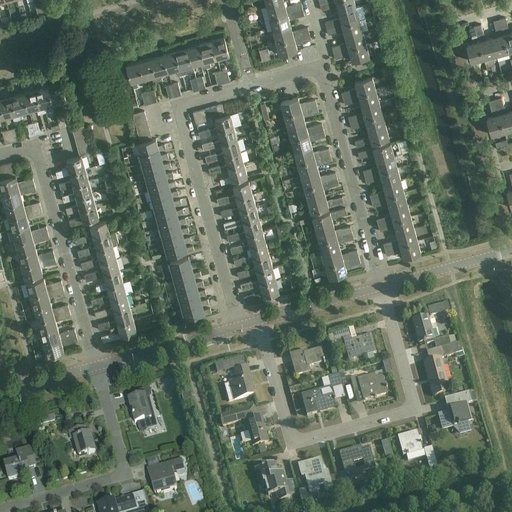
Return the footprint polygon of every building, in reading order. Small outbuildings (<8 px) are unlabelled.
[(33,0),(36,8),(44,6),(42,0),(33,0)] [(356,8),(354,0),(336,0),(320,4),(322,11),(337,6),(339,12),(356,8)] [(286,7),(284,1),(267,6),(270,18),(303,9),(302,3),(286,7)] [(360,20),(356,8),(339,12),(341,18),(325,23),(327,29),(360,20)] [(305,15),(303,9),(270,18),(274,30),(291,25),(289,20),(305,15)] [(511,50),(511,32),(510,33),(506,17),(500,19),(508,52),(511,50)] [(508,52),(500,19),(493,21),(498,36),(491,38),(496,55),(508,52)] [(363,32),(360,20),(327,29),(329,35),(344,31),(346,37),(363,32)] [(496,55),(491,38),(485,40),(481,24),(475,26),(484,59),(496,55)] [(293,32),(291,25),(274,30),(277,43),(310,34),(308,27),(293,32)] [(484,59),(475,26),(469,28),(473,43),(467,45),(472,62),(484,59)] [(366,44),(363,32),(346,37),(348,43),(332,47),(334,53),(366,44)] [(312,39),(310,34),(277,43),(280,55),(298,50),(296,44),(312,39)] [(231,61),(225,37),(213,41),(216,53),(217,58),(226,56),(227,59),(226,59),(227,62),(231,61)] [(217,58),(216,53),(213,41),(200,44),(207,68),(211,67),(211,63),(210,63),(209,61),(217,58)] [(207,68),(200,44),(188,47),(193,65),(201,63),(202,65),(201,66),(202,69),(207,68)] [(370,56),(366,44),(334,53),(335,59),(351,55),(353,61),(370,56)] [(195,72),(193,65),(188,47),(176,51),(183,75),(194,71),(194,72),(195,72)] [(183,75),(176,51),(164,54),(169,72),(177,69),(178,72),(177,72),(178,76),(183,75)] [(169,72),(164,54),(152,57),(158,82),(163,80),(162,77),(161,77),(160,74),(169,72)] [(158,82),(152,57),(140,61),(145,79),(153,76),(153,79),(154,83),(158,82)] [(145,79),(140,61),(127,64),(134,88),(139,87),(138,83),(137,84),(136,81),(145,79)] [(227,69),(221,71),(224,83),(230,81),(227,69)] [(224,83),(221,71),(215,73),(218,85),(224,83)] [(202,76),(196,78),(200,90),(206,88),(202,76)] [(376,90),(373,77),(355,82),(357,88),(342,93),(343,99),(376,90)] [(200,90),(196,78),(190,79),(193,92),(200,90)] [(68,107),(61,83),(49,87),(54,105),(62,102),(63,105),(62,105),(63,109),(68,107)] [(178,83),(172,84),(175,97),(181,95),(178,83)] [(175,97),(172,84),(166,86),(169,98),(175,97)] [(54,105),(49,87),(36,90),(43,114),(48,113),(47,109),(46,110),(45,107),(54,105)] [(154,89),(148,91),(151,103),(157,102),(154,89)] [(43,114),(36,90),(24,93),(29,111),(38,109),(39,112),(38,112),(39,115),(43,114)] [(379,102),(376,90),(343,99),(345,105),(360,101),(362,107),(379,102)] [(151,103),(148,91),(142,93),(145,105),(151,103)] [(29,111),(24,93),(12,97),(19,121),(23,119),(23,116),(22,116),(21,114),(29,111)] [(19,121),(12,97),(0,100),(5,118),(14,115),(15,118),(14,119),(15,122),(19,121)] [(511,129),(511,113),(511,111),(506,113),(501,97),(495,99),(504,132),(511,129)] [(300,104),(299,98),(281,102),(285,115),(317,106),(315,100),(300,104)] [(504,132),(495,99),(489,101),(493,116),(487,118),(492,135),(504,132)] [(383,114),(379,102),(362,107),(364,113),(348,117),(350,123),(383,114)] [(225,116),(222,104),(216,106),(219,118),(225,116)] [(219,118),(216,106),(210,108),(213,119),(215,119),(216,119),(219,118)] [(319,112),(317,106),(285,115),(288,127),(305,122),(304,116),(319,112)] [(213,119),(210,108),(204,109),(208,121),(213,119)] [(208,121),(204,109),(199,111),(202,122),(208,121)] [(264,111),(266,120),(279,117),(277,109),(264,111)] [(146,117),(145,111),(133,114),(135,120),(146,117)] [(202,122),(199,111),(193,112),(196,124),(202,122)] [(225,116),(219,118),(216,119),(215,119),(218,128),(210,130),(209,129),(199,132),(200,138),(219,133),(218,131),(234,127),(231,114),(225,116)] [(386,127),(383,114),(350,123),(352,129),(367,125),(369,131),(386,127)] [(57,117),(59,125),(60,129),(66,128),(63,115),(57,117)] [(248,122),(246,115),(238,117),(240,124),(248,122)] [(148,123),(146,117),(135,120),(136,126),(148,123)] [(307,128),(305,122),(288,127),(292,140),(324,130),(322,124),(307,128)] [(149,128),(148,123),(136,126),(138,132),(149,128)] [(35,136),(34,131),(32,124),(26,125),(30,138),(35,136)] [(85,132),(84,126),(72,129),(74,135),(85,132)] [(237,139),(234,127),(218,131),(219,133),(221,140),(213,142),(213,141),(202,144),(204,150),(222,145),(222,144),(237,139)] [(389,138),(386,127),(369,131),(370,137),(355,141),(357,147),(389,138)] [(151,134),(149,128),(138,132),(139,137),(151,134)] [(15,129),(8,131),(12,142),(18,141),(15,129)] [(326,136),(324,130),(292,140),(295,151),(312,146),(310,141),(326,136)] [(12,142),(8,131),(3,132),(6,144),(12,142)] [(87,137),(85,132),(74,135),(75,140),(87,137)] [(152,140),(151,134),(139,137),(141,143),(152,140)] [(88,143),(87,137),(75,140),(77,146),(88,143)] [(152,140),(141,143),(138,144),(140,153),(159,148),(159,151),(166,149),(165,144),(158,146),(156,139),(152,140)] [(241,151),(237,139),(222,144),(222,145),(224,152),(216,154),(216,153),(205,156),(207,163),(226,157),(225,156),(241,151)] [(90,148),(88,143),(77,146),(78,151),(90,148)] [(394,156),(391,143),(358,152),(360,159),(375,154),(377,161),(394,156)] [(314,152),(312,146),(295,151),(298,163),(331,155),(329,148),(314,152)] [(91,154),(90,148),(78,151),(80,157),(82,157),(91,154)] [(161,156),(159,151),(159,148),(140,153),(143,163),(161,157),(162,160),(169,158),(167,154),(161,156)] [(244,164),(241,151),(225,156),(226,157),(228,164),(220,166),(219,166),(209,169),(210,175),(229,170),(229,168),(244,164)] [(332,161),(331,155),(298,163),(302,176),(319,171),(317,165),(332,161)] [(397,168),(394,156),(377,161),(379,166),(363,171),(365,177),(397,168)] [(82,157),(80,157),(66,161),(69,169),(56,172),(57,178),(70,175),(70,173),(85,169),(82,157)] [(163,165),(162,160),(161,157),(143,163),(146,173),(164,167),(164,169),(171,167),(170,163),(163,165)] [(16,176),(12,163),(7,164),(11,178),(16,176)] [(11,178),(7,164),(1,166),(5,179),(11,178)] [(248,176),(244,164),(229,168),(229,170),(231,177),(220,180),(221,185),(233,182),(232,180),(248,176)] [(166,174),(164,169),(164,167),(146,173),(148,181),(166,176),(167,178),(174,176),(173,172),(166,174)] [(401,180),(397,168),(365,177),(367,183),(382,179),(384,185),(401,180)] [(88,181),(85,169),(70,173),(70,175),(72,181),(59,184),(61,190),(74,187),(74,185),(88,181)] [(87,173),(89,180),(100,178),(99,170),(87,173)] [(321,177),(319,171),(302,176),(305,188),(338,179),(336,173),(321,177)] [(35,184),(33,178),(18,182),(16,176),(11,178),(5,179),(0,180),(0,186),(2,193),(35,184)] [(168,183),(167,178),(166,176),(148,181),(151,190),(169,185),(170,188),(176,186),(175,181),(168,183)] [(339,185),(338,179),(305,188),(308,200),(326,195),(324,189),(339,185)] [(404,192),(401,180),(384,185),(385,190),(370,195),(372,201),(404,192)] [(92,193),(88,181),(74,185),(74,187),(75,193),(63,196),(64,202),(77,199),(77,197),(92,193)] [(253,194),(249,181),(234,186),(236,195),(228,197),(228,196),(217,199),(219,205),(237,200),(237,198),(253,194)] [(21,195),(36,190),(35,184),(2,193),(5,205),(23,201),(21,195)] [(171,192),(170,188),(169,185),(151,190),(153,200),(172,195),(172,197),(179,195),(178,190),(171,192)] [(408,204),(404,192),(372,201),(373,207),(389,203),(391,209),(408,204)] [(95,205),(92,193),(77,197),(77,199),(79,205),(66,209),(68,214),(80,211),(80,209),(95,205)] [(256,206),(253,194),(237,198),(237,200),(239,207),(232,210),(231,208),(221,211),(222,217),(241,212),(240,211),(256,206)] [(173,202),(172,197),(172,195),(153,200),(156,209),(174,204),(175,206),(181,204),(180,200),(173,202)] [(327,201),(326,195),(308,200),(312,212),(344,203),(343,197),(327,201)] [(41,209),(40,203),(24,207),(23,201),(5,205),(8,217),(41,209)] [(176,211),(175,206),(174,204),(156,209),(158,218),(177,213),(177,215),(184,213),(183,209),(176,211)] [(411,216),(408,204),(391,209),(392,215),(377,219),(378,225),(411,216)] [(98,218),(95,205),(80,209),(80,211),(82,217),(69,221),(71,227),(84,223),(83,222),(98,218)] [(259,218),(256,206),(240,211),(241,212),(243,220),(235,222),(235,221),(224,224),(226,230),(244,224),(244,222),(259,218)] [(348,214),(346,208),(313,217),(317,229),(334,224),(332,219),(348,214)] [(28,219),(43,215),(41,209),(8,217),(12,230),(29,225),(28,219)] [(179,221),(177,215),(177,213),(158,218),(161,227),(179,222),(180,225),(187,223),(185,219),(179,221)] [(414,229),(411,216),(378,225),(380,232),(396,227),(397,233),(414,229)] [(263,230),(259,218),(244,222),(244,224),(246,232),(238,234),(238,233),(227,236),(229,242),(248,237),(247,235),(263,230)] [(110,234),(106,221),(91,226),(93,235),(85,237),(85,236),(75,239),(76,245),(95,240),(94,238),(110,234)] [(181,230),(180,225),(179,222),(161,227),(163,237),(182,231),(182,234),(189,232),(188,228),(181,230)] [(336,231),(334,224),(317,229),(320,242),(353,233),(351,227),(336,231)] [(48,233),(46,227),(31,231),(29,225),(12,230),(15,242),(48,233)] [(418,240),(414,229),(397,233),(399,239),(383,243),(385,249),(418,240)] [(266,242),(263,230),(247,235),(248,237),(250,244),(242,246),(242,245),(231,248),(232,254),(251,249),(250,247),(266,242)] [(184,239),(182,234),(182,231),(163,237),(166,246),(184,241),(185,243),(192,241),(190,237),(184,239)] [(115,232),(110,234),(94,238),(95,240),(97,247),(89,250),(88,248),(78,251),(80,257),(98,252),(98,250),(113,246),(118,244),(115,232)] [(34,244),(50,239),(48,233),(15,242),(19,254),(36,249),(34,244)] [(354,239),(353,233),(320,242),(323,253),(340,248),(339,243),(354,239)] [(421,253),(418,240),(385,249),(387,256),(402,251),(404,258),(421,253)] [(185,243),(184,241),(166,246),(169,256),(187,251),(187,253),(194,251),(193,246),(186,248),(185,243)] [(269,254),(266,242),(250,247),(251,249),(253,256),(245,258),(245,257),(234,260),(236,266),(254,261),(254,259),(269,254)] [(116,258),(113,246),(98,250),(98,252),(100,260),(95,261),(95,259),(81,263),(83,270),(102,265),(101,262),(116,258)] [(342,255),(340,248),(323,253),(326,265),(359,256),(358,251),(342,255)] [(55,257),(53,251),(38,256),(36,249),(19,254),(22,266),(55,257)] [(273,266),(269,254),(254,259),(254,261),(256,269),(249,271),(248,269),(237,272),(239,279),(258,273),(257,271),(273,266)] [(361,263),(359,256),(326,265),(330,278),(347,273),(346,267),(361,263)] [(41,268),(57,264),(55,257),(22,266),(25,279),(43,274),(41,268)] [(189,257),(171,262),(173,271),(191,266),(192,269),(199,267),(198,262),(191,264),(189,257)] [(120,270),(116,258),(101,262),(102,265),(104,272),(99,273),(98,272),(85,275),(87,282),(105,277),(104,275),(120,270)] [(194,274),(192,269),(191,266),(173,271),(176,280),(194,275),(195,278),(202,276),(200,272),(194,274)] [(276,279),(273,266),(257,271),(258,273),(260,280),(252,283),(251,281),(241,284),(243,291),(261,286),(260,283),(276,279)] [(123,283),(120,270),(104,275),(105,277),(107,284),(96,287),(98,292),(108,289),(108,287),(123,283)] [(13,281),(22,279),(20,271),(11,274),(13,281)] [(196,283),(195,278),(194,275),(176,280),(178,289),(196,284),(197,287),(204,285),(203,281),(196,283)] [(63,287),(61,281),(46,285),(44,278),(27,283),(30,296),(63,287)] [(280,292),(276,279),(260,283),(261,286),(263,293),(256,295),(255,294),(244,297),(246,303),(265,298),(265,296),(280,292)] [(127,295),(123,283),(108,287),(108,289),(110,297),(106,298),(105,296),(91,300),(93,306),(112,301),(111,299),(127,295)] [(199,292),(197,287),(196,284),(178,289),(181,298),(199,293),(200,297),(207,295),(205,290),(199,292)] [(49,297),(65,293),(63,287),(30,296),(34,308),(51,304),(49,297)] [(201,301),(200,297),(199,293),(181,298),(183,308),(201,303),(202,306),(209,304),(208,299),(201,301)] [(130,307),(127,295),(111,299),(112,301),(114,308),(106,310),(105,309),(95,312),(96,318),(115,313),(115,312),(130,307)] [(448,302),(428,308),(430,316),(450,310),(448,302)] [(203,310),(202,306),(201,303),(183,308),(186,318),(204,313),(205,315),(212,313),(210,308),(203,310)] [(70,311),(68,305),(53,309),(51,304),(34,308),(37,320),(70,311)] [(134,320),(130,307),(115,312),(115,313),(117,321),(109,323),(109,322),(98,325),(100,331),(118,326),(118,324),(134,320)] [(56,321),(71,317),(70,311),(37,320),(40,332),(58,327),(56,321)] [(413,321),(417,332),(420,344),(424,343),(424,344),(426,343),(427,345),(435,343),(434,340),(439,339),(437,331),(432,332),(428,317),(413,321)] [(137,332),(134,320),(118,324),(118,326),(120,333),(116,334),(116,333),(102,337),(103,343),(122,338),(122,336),(137,332)] [(34,325),(29,327),(31,333),(37,330),(34,325)] [(77,335),(75,329),(59,334),(58,327),(40,332),(44,344),(77,335)] [(372,335),(357,339),(357,340),(352,342),(349,331),(329,337),(331,344),(343,341),(348,359),(363,355),(364,357),(377,353),(372,335)] [(63,346),(78,341),(77,335),(44,344),(47,357),(64,352),(63,346)] [(437,341),(439,349),(441,349),(451,346),(448,338),(437,341)] [(465,357),(461,343),(451,346),(441,349),(444,358),(456,355),(457,357),(458,358),(460,358),(465,357)] [(321,349),(307,353),(303,354),(303,351),(290,355),(296,377),(311,373),(309,367),(324,363),(324,365),(325,364),(321,349)] [(449,388),(441,359),(425,363),(433,392),(435,398),(444,395),(443,390),(449,388)] [(253,385),(250,373),(248,368),(235,371),(238,383),(225,386),(230,403),(254,396),(251,385),(253,385)] [(342,386),(339,374),(329,377),(332,389),(342,386)] [(351,379),(355,395),(361,393),(364,402),(375,399),(375,400),(377,399),(376,398),(388,395),(383,377),(376,379),(375,376),(358,380),(358,377),(351,379)] [(338,408),(335,397),(323,400),(321,390),(302,396),(305,404),(304,404),(307,417),(317,414),(316,412),(320,411),(320,413),(338,408)] [(467,404),(477,402),(474,392),(455,397),(458,407),(450,409),(451,413),(440,416),(444,429),(458,425),(461,434),(470,431),(468,423),(472,422),(467,404)] [(193,401),(191,396),(191,393),(182,396),(184,403),(193,401)] [(147,395),(130,400),(132,407),(130,408),(135,424),(151,419),(148,411),(151,410),(147,395)] [(257,418),(256,416),(254,408),(220,417),(223,427),(246,421),(253,447),(269,443),(262,416),(257,418)] [(54,421),(52,414),(52,413),(37,417),(39,425),(54,421)] [(84,429),(69,433),(71,441),(73,440),(78,457),(88,455),(90,455),(90,454),(95,453),(90,435),(86,436),(84,429)] [(426,457),(430,470),(438,468),(432,448),(423,451),(421,445),(422,445),(421,443),(418,432),(398,438),(403,457),(406,456),(408,462),(426,457)] [(28,470),(35,468),(30,448),(16,452),(18,461),(4,465),(8,481),(29,475),(28,470)] [(371,450),(363,453),(360,453),(359,449),(341,454),(346,474),(336,477),(342,495),(354,491),(352,481),(363,478),(362,473),(371,471),(369,466),(375,465),(373,457),(373,456),(372,455),(371,450)] [(321,459),(298,465),(301,474),(302,473),(303,477),(305,477),(310,493),(319,490),(319,487),(324,486),(325,492),(328,494),(334,492),(329,472),(325,473),(321,459)] [(181,461),(147,470),(154,495),(173,490),(174,491),(176,490),(172,474),(183,471),(181,461)] [(285,483),(282,473),(277,474),(274,464),(254,469),(254,470),(257,469),(261,484),(265,483),(269,496),(287,491),(289,497),(297,494),(293,481),(285,483)] [(305,490),(299,491),(303,506),(309,504),(305,490)] [(148,511),(143,492),(142,493),(145,502),(134,505),(132,497),(122,500),(123,500),(114,503),(114,501),(97,506),(99,511),(128,511),(129,511),(148,511)]
